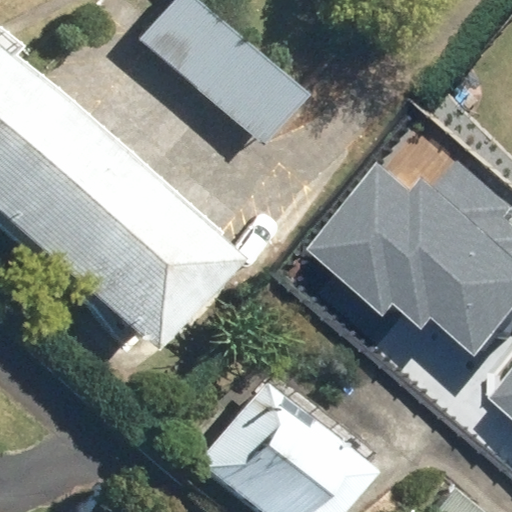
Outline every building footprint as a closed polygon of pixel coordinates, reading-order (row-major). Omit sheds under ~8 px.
[(308,89),(210,0),(162,0),(134,32),(258,145),(308,89)] [(0,195),(156,332),(240,238),(0,28),(0,195)] [(511,314),(458,378),(511,423),(511,314)] [(269,358),(191,447),(264,511),(332,511),(381,457),(269,358)] [(497,511),(449,471),(413,511),(497,511)]
